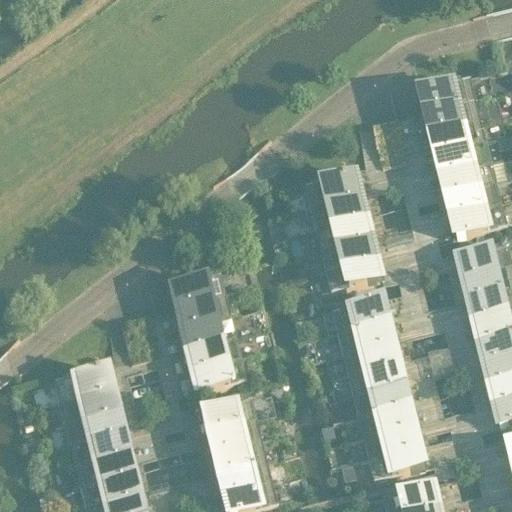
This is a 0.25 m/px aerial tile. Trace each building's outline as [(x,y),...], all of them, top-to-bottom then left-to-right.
[(471,84),(420,97),(426,118),(476,106),(471,84)] [(476,106),(426,118),(431,140),(481,127),(476,106)] [(408,167),(398,125),(372,132),(383,173),(408,167)] [(481,127),(431,140),(436,161),(487,148),(481,127)] [(487,148),(436,161),(441,182),(492,169),(487,148)] [(492,169),(441,182),(447,203),(497,190),(492,169)] [(305,192),(305,193),(311,214),(361,202),(355,176),(343,179),(343,183),(305,192)] [(497,190),(447,203),(452,224),(502,211),(497,190)] [(361,202),(311,214),(316,235),(367,223),(361,202)] [(502,211),(452,224),(457,246),(508,233),(502,211)] [(367,223),(316,235),(321,256),(372,244),(367,223)] [(372,244),(321,256),(326,277),(377,265),(372,244)] [(511,265),(508,251),(462,263),(458,264),(463,286),(511,273),(511,265)] [(377,265),(326,277),(332,299),(382,287),(377,265)] [(511,273),(463,286),(469,307),(511,296),(511,273)] [(219,280),(168,293),(174,315),(224,303),(219,280)] [(511,296),(469,307),(474,328),(511,318),(511,296)] [(224,303),(174,315),(179,336),(230,324),(224,303)] [(332,317),(338,340),(388,327),(383,305),(332,317)] [(511,318),(474,328),(479,349),(511,340),(511,318)] [(120,328),(122,336),(131,370),(156,364),(146,322),(120,328)] [(230,324),(179,336),(184,357),(235,345),(230,324)] [(388,327),(338,340),(343,361),(394,348),(388,327)] [(511,340),(479,349),(484,370),(511,362),(511,340)] [(235,345),(184,357),(190,378),(240,365),(235,345)] [(394,348),(343,361),(348,382),(399,369),(394,348)] [(511,362),(484,370),(490,391),(511,385),(511,362)] [(240,365),(190,378),(195,400),(246,388),(240,365)] [(399,369),(348,382),(354,402),(404,390),(399,369)] [(187,441),(201,438),(196,414),(182,417),(172,370),(160,373),(172,430),(184,428),(187,441)] [(53,387),(53,388),(58,409),(109,397),(103,371),(90,375),(91,378),(53,387)] [(511,385),(490,391),(495,412),(511,407),(511,385)] [(404,390),(354,402),(359,423),(409,411),(404,390)] [(109,397),(58,409),(64,430),(114,418),(109,397)] [(250,405),(199,417),(205,439),(255,426),(250,405)] [(511,407),(495,412),(500,434),(511,430),(511,407)] [(409,411),(359,423),(364,444),(415,432),(409,411)] [(114,418),(64,430),(69,451),(119,439),(114,418)] [(255,426),(205,439),(210,460),(260,447),(255,426)] [(415,432),(364,444),(369,465),(420,453),(415,432)] [(119,439),(69,451),(74,472),(125,460),(119,439)] [(260,447),(210,460),(215,481),(266,468),(260,447)] [(420,453),(369,465),(375,488),(425,475),(420,453)] [(125,460),(74,472),(79,493),(130,481),(125,460)] [(266,468),(215,481),(220,501),(271,489),(266,468)] [(353,471),(342,474),(345,487),(356,485),(353,471)] [(212,479),(175,488),(179,509),(217,500),(212,479)] [(130,481),(79,493),(84,511),(93,511),(135,501),(130,481)] [(271,489),(220,501),(222,511),(276,511),(277,511),(271,489)] [(383,504),(383,505),(385,511),(438,511),(433,491),(383,504)] [(137,511),(135,501),(93,511),(137,511)]
